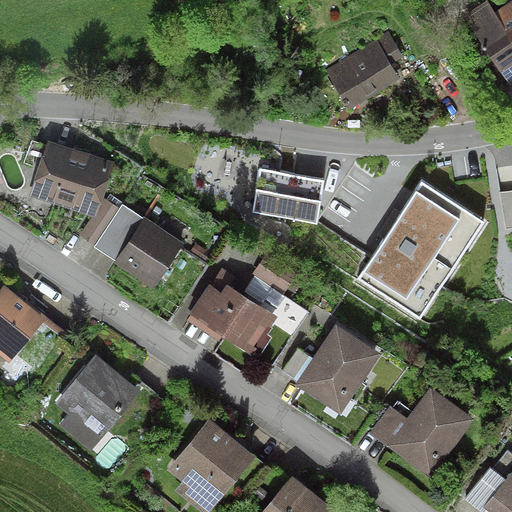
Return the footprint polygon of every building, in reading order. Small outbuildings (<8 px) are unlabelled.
[(485,5),(465,18),(508,83),(511,80),(511,10),(496,21),(485,5)] [(398,56),(385,36),(327,72),(342,98),(339,100),(342,104),(345,102),(346,104),(393,75),(386,64),(398,56)] [(105,166),(83,158),(84,150),(71,149),(69,154),(48,146),(36,182),(55,188),(51,198),(90,211),(105,166)] [(324,183),(261,172),(254,212),(317,222),(324,183)] [(481,223),(422,185),(362,279),(421,317),(481,223)] [(101,201),(79,235),(92,243),(108,219),(114,209),(101,201)] [(199,242),(207,231),(187,217),(179,229),(199,242)] [(92,243),(92,245),(104,253),(120,227),(108,219),(92,243)] [(117,260),(146,279),(171,242),(142,222),(117,260)] [(294,278),(269,261),(259,277),(284,294),(294,278)] [(206,286),(207,287),(191,312),(243,346),(265,313),(212,277),(206,286)] [(41,313),(31,305),(26,311),(0,289),(0,337),(13,349),(41,313)] [(334,329),(299,383),(329,403),(337,391),(344,396),(372,353),(334,329)] [(291,378),(307,354),(295,347),(279,370),(291,378)] [(153,398),(127,377),(123,383),(93,359),(58,401),(97,433),(116,410),(132,423),(153,398)] [(429,392),(390,444),(420,466),(428,454),(435,460),(465,418),(429,392)] [(399,417),(388,409),(371,431),(383,440),(399,417)] [(218,489),(245,456),(206,424),(171,467),(188,480),(206,479),(218,489)] [(511,511),(511,456),(504,450),(489,470),(504,482),(486,505),(494,511),(511,511)] [(328,511),(329,511),(290,480),(264,511),(328,511)]
